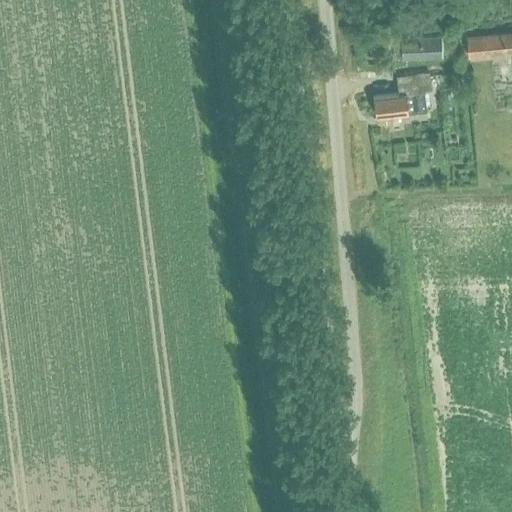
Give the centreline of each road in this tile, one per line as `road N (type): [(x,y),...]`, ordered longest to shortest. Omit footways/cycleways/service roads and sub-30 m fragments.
road 1 (tertiary): [(345,511),(283,0)]
road 2 (unclassified): [(347,511),(355,411),(327,0)]
